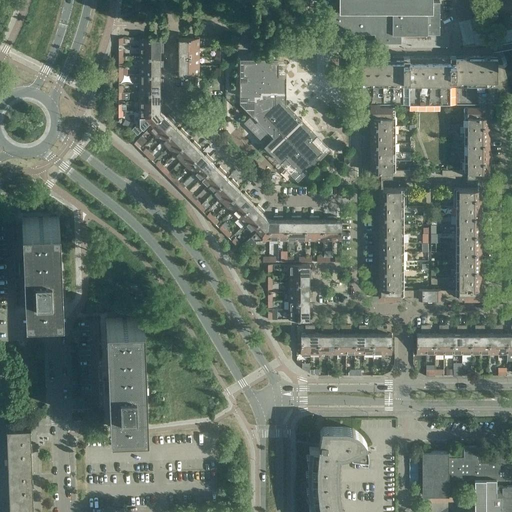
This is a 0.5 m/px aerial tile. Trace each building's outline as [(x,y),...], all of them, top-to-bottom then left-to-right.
[(401,41),(400,32),(439,32),(439,0),(338,0),(339,9),(332,9),(332,32),(372,31),(372,41),(401,41)] [(175,42),(175,47),(199,47),(199,37),(178,37),(178,42),(175,42)] [(160,38),(139,38),(139,47),(163,47),(163,42),(160,42),(160,38)] [(163,47),(139,47),(139,56),(160,56),(160,52),(163,52),(163,47)] [(199,47),(175,47),(175,51),(178,51),(178,56),(199,56),(199,47)] [(160,56),(139,56),(139,65),(163,65),(163,60),(160,60),(160,56)] [(199,56),(178,56),(178,60),(175,60),(175,65),(199,65),(199,56)] [(254,60),(243,61),(243,74),(246,74),(246,81),(239,81),(239,95),(247,95),(247,99),(254,99),(254,111),(244,121),(265,143),(263,144),(280,161),(285,156),(299,171),(305,165),(308,168),(319,157),(317,154),(322,149),(311,138),(317,132),(301,117),(300,118),(293,111),(296,107),(290,102),(287,105),(282,100),(282,78),(278,78),(278,60),(270,61),(270,57),(254,56),(254,60)] [(403,56),(362,56),(362,61),(362,103),(409,103),(409,109),(440,109),(440,103),(497,103),(497,80),(497,56),(455,56),(450,56),(409,56),(403,56)] [(163,65),(139,65),(139,74),(160,74),(160,70),(163,70),(163,65)] [(199,65),(175,65),(175,69),(178,69),(178,74),(199,74),(199,65)] [(160,74),(139,74),(139,83),(163,83),(163,78),(160,78),(160,74)] [(300,98),(300,104),(335,104),(335,76),(315,76),(315,89),(294,89),(294,98),(300,98)] [(163,83),(139,83),(139,92),(160,92),(160,88),(163,88),(163,83)] [(160,92),(139,92),(139,101),(163,101),(163,96),(160,96),(160,92)] [(163,101),(139,101),(139,110),(160,111),(160,105),(163,105),(163,101)] [(489,105),(463,105),(463,169),(442,169),(442,175),(467,175),(480,175),(480,173),(489,174),(489,143),(489,119),(489,105)] [(395,106),(370,106),(369,174),(378,174),(378,175),(380,175),(417,175),(417,169),(395,169),(395,106)] [(139,125),(134,126),(132,128),(137,134),(161,111),(160,111),(139,110),(139,125)] [(152,124),(148,128),(155,135),(172,118),(169,115),(167,117),(163,113),(152,124)] [(172,118),(155,135),(161,141),(176,126),(173,123),(175,121),(172,118)] [(176,126),(161,141),(168,148),(185,131),(181,127),(179,129),(176,126)] [(185,131),(168,148),(174,154),(189,139),(186,136),(188,134),(185,131)] [(142,144),(137,139),(134,142),(139,147),(142,144)] [(189,139),(174,154),(181,160),(197,144),(194,140),(192,142),(189,139)] [(197,144),(181,160),(187,167),(202,152),(199,149),(200,147),(197,144)] [(202,152),(187,167),(193,173),(210,156),(207,153),(205,155),(202,152)] [(210,156),(193,173),(200,179),(215,165),(211,162),(213,160),(210,156)] [(215,165),(200,179),(206,186),(223,169),(220,166),(218,168),(215,165)] [(223,169),(206,186),(213,192),(227,177),(224,175),(226,173),(223,169)] [(227,177),(213,192),(219,198),(235,182),(232,179),(230,180),(227,177)] [(235,182),(219,198),(226,205),(240,190),(237,187),(239,185),(235,182)] [(418,296),(418,289),(402,289),(402,206),(404,206),(404,187),(381,187),(381,210),(378,210),(378,214),(378,300),(395,300),(395,296),(418,296)] [(456,289),(441,289),(441,296),(471,296),(471,300),(480,300),(481,187),(454,187),(454,206),(456,206),(456,289)] [(240,190),(226,205),(232,211),(249,195),(245,191),(243,193),(240,190)] [(249,195),(232,211),(238,218),(253,203),(250,200),(252,198),(249,195)] [(253,203),(238,218),(245,224),(261,207),(258,204),(256,206),(253,203)] [(261,207),(245,224),(246,225),(251,230),(255,227),(266,216),(263,213),(265,211),(265,210),(261,207)] [(23,218),(24,261),(20,261),(20,272),(25,272),(25,278),(24,278),(25,308),(26,308),(26,307),(61,305),(62,307),(61,277),(60,276),(58,217),(59,217),(59,216),(22,217),(22,218),(23,218)] [(274,219),(269,219),(269,239),(278,239),(278,216),(274,216),(274,219)] [(283,216),(278,216),(278,239),(287,240),(287,219),(283,219),(283,216)] [(292,219),(287,219),(287,240),(296,240),(296,216),(292,216),(292,219)] [(301,216),(296,216),(296,240),(305,240),(305,219),(301,219),(301,216)] [(310,219),(305,219),(305,240),(314,240),(314,216),(310,216),(310,219)] [(319,216),(314,216),(314,240),(323,240),(323,219),(319,219),(319,216)] [(327,219),(323,219),(323,240),(332,240),(332,216),(327,216),(327,219)] [(337,216),(332,216),(332,240),(341,240),(341,219),(337,219),(337,216)] [(257,230),(246,242),(252,248),(255,246),(254,239),(269,239),(269,219),(257,230)] [(235,237),(232,240),(237,245),(240,242),(235,237)] [(288,263),(288,273),(312,273),(312,268),(309,268),(309,264),(288,263)] [(312,273),(288,273),(288,282),(309,282),(309,278),(312,278),(312,273)] [(288,282),(288,291),(312,291),(312,286),(309,286),(309,282),(288,282)] [(441,288),(418,288),(418,289),(418,296),(418,299),(441,299),(441,296),(441,289),(441,288)] [(288,291),(288,300),(309,300),(309,296),(312,296),(312,291),(288,291)] [(309,300),(288,300),(288,309),(313,309),(312,304),(309,304),(309,300)] [(288,309),(288,318),(309,318),(309,314),(313,314),(313,309),(288,309)] [(106,318),(108,379),(103,380),(104,391),(108,391),(110,426),(147,425),(143,317),(106,318)] [(310,325),(310,354),(319,354),(319,333),(315,333),(315,324),(310,325)] [(377,333),(373,333),(373,354),(382,354),(382,325),(377,324),(377,333)] [(466,324),(462,325),(462,354),(462,360),(471,360),(471,354),(471,333),(466,333),(466,324)] [(310,325),(305,325),(305,333),(301,333),(300,343),(300,353),(300,354),(310,354),(310,325)] [(319,333),(319,354),(328,354),(328,325),(323,325),(323,333),(319,333)] [(333,325),(328,325),(328,354),(337,354),(337,333),(333,333),(333,325)] [(341,333),(337,333),(337,354),(346,354),(346,325),(341,325),(341,333)] [(351,325),(346,325),(346,354),(355,354),(355,333),(351,333),(351,325)] [(359,333),(355,333),(355,354),(364,354),(364,325),(359,325),(359,333)] [(369,325),(364,325),(364,354),(373,354),(373,333),(369,333),(369,325)] [(387,325),(382,325),(382,354),(391,354),(391,333),(387,333),(387,325)] [(413,353),(416,353),(416,354),(426,354),(426,325),(421,325),(421,333),(416,333),(416,349),(413,349),(413,353)] [(426,325),(426,354),(434,354),(434,333),(430,333),(431,325),(426,325)] [(439,333),(434,333),(434,354),(444,354),(444,325),(439,325),(439,333)] [(448,325),(444,325),(444,354),(453,354),(453,333),(449,333),(448,325)] [(457,333),(453,333),(453,354),(462,354),(462,325),(457,325),(457,333)] [(475,333),(471,333),(471,354),(480,354),(480,325),(475,325),(475,333)] [(484,325),(480,325),(480,354),(489,354),(489,333),(484,333),(484,325)] [(493,333),(489,333),(489,354),(498,354),(498,325),(493,325),(493,333)] [(502,325),(498,325),(498,354),(507,354),(507,333),(502,333),(502,325)] [(6,428),(7,440),(8,463),(31,462),(30,440),(30,427),(30,426),(6,427),(6,428)] [(308,480),(310,486),(306,487),(306,488),(310,496),(309,496),(309,497),(312,503),(309,504),(308,504),(313,511),(342,511),(341,507),(337,485),(336,471),(336,464),(337,450),(338,450),(339,450),(341,450),(343,450),(345,449),(349,448),(351,452),(359,453),(359,454),(359,456),(360,457),(361,457),(361,458),(362,458),(363,458),(367,459),(368,456),(367,456),(367,451),(367,448),(367,446),(366,443),(365,440),(364,438),(362,435),(360,433),(359,431),(357,430),(354,428),(351,427),(349,426),(346,426),(344,426),(342,426),(323,426),(322,427),(321,428),(320,429),(320,430),(320,432),(320,434),(320,435),(318,447),(309,446),(309,447),(310,453),(306,454),(306,455),(310,463),(307,463),(309,469),(305,470),(305,471),(309,479),(308,479),(308,480)] [(511,511),(511,455),(496,456),(496,461),(480,461),(480,445),(463,445),(463,451),(448,451),(422,451),(422,494),(455,494),(455,484),(467,484),(469,481),(472,484),(488,484),(491,481),(491,478),(496,478),(495,483),(495,486),(495,494),(495,504),(489,510),(469,510),(468,511),(511,511)] [(418,461),(409,461),(409,483),(418,483),(418,461)] [(31,462),(8,463),(9,499),(33,498),(31,462)] [(33,511),(33,498),(9,499),(9,511),(33,511)]
